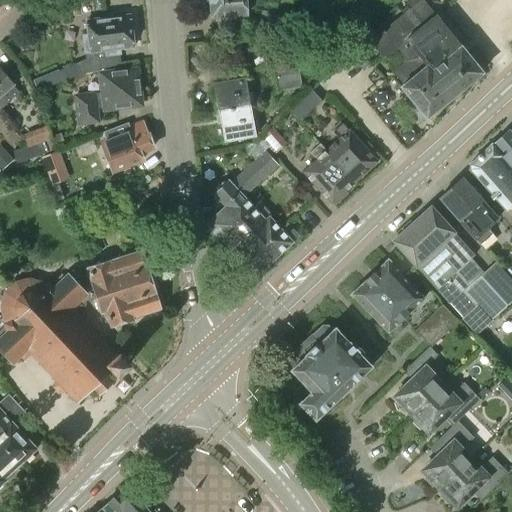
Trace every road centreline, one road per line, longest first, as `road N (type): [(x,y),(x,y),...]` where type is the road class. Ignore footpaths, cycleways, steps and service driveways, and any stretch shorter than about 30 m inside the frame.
road 1 (secondary): [(207,376),(381,222),(511,86)]
road 2 (secondary): [(511,84),(202,359)]
road 3 (residential): [(202,359),(162,0)]
road 4 (secondary): [(202,359),(52,511)]
road 5 (secondary): [(70,511),(207,376)]
road 6 (secondary): [(284,488),(234,426),(207,376)]
